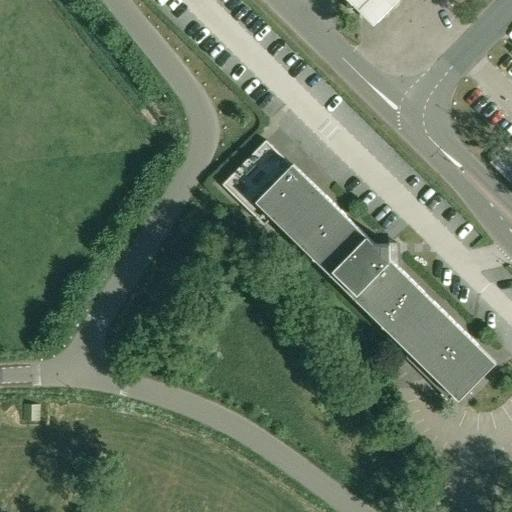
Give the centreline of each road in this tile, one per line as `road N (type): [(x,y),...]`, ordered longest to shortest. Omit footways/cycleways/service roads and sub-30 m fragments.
road 1 (unclassified): [(114,0),(202,107),(204,149),(72,380)]
road 2 (unclassified): [(357,511),(196,412),(155,395),(72,380)]
road 3 (unclassified): [(403,121),(283,0)]
road 4 (unclassified): [(403,121),(511,239)]
road 5 (unclassified): [(403,121),(511,9)]
road 6 (unclassified): [(511,205),(403,121)]
